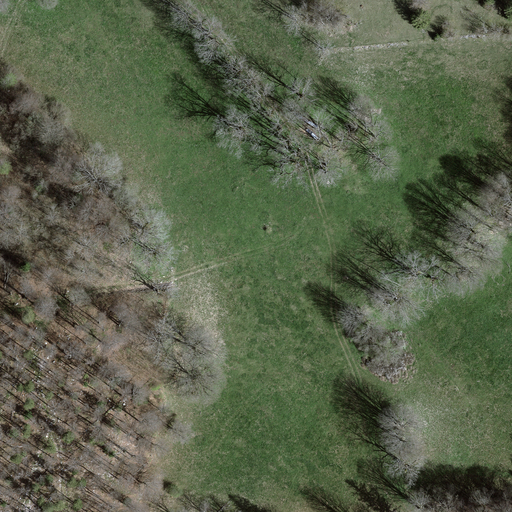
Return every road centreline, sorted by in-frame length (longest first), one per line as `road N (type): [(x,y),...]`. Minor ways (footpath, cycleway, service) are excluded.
road 1 (track): [(174,0),(230,46),(292,127),(330,230),(339,318),(353,358),(475,448),(504,479)]
road 2 (track): [(330,230),(382,226),(461,247),(511,232)]
